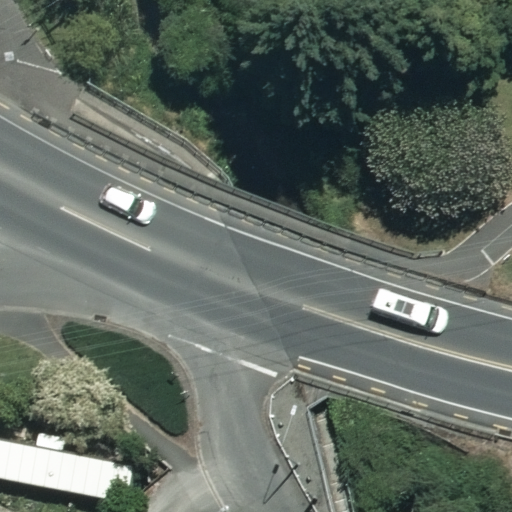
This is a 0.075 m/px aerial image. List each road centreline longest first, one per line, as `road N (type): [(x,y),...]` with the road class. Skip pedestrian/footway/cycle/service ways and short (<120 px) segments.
road 1 (secondary): [(511,370),(238,283)]
road 2 (secondary): [(238,283),(0,175)]
road 3 (residential): [(275,511),(243,451),(229,357),(238,283)]
